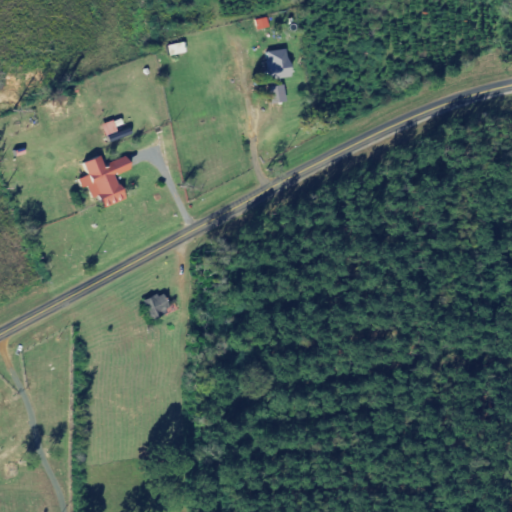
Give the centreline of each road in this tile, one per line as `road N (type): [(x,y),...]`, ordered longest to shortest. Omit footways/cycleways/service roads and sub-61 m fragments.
road 1 (secondary): [(511,86),(430,110),(330,158),(0,332)]
road 2 (residential): [(416,119),(353,5),(312,3),(205,38),(197,0)]
